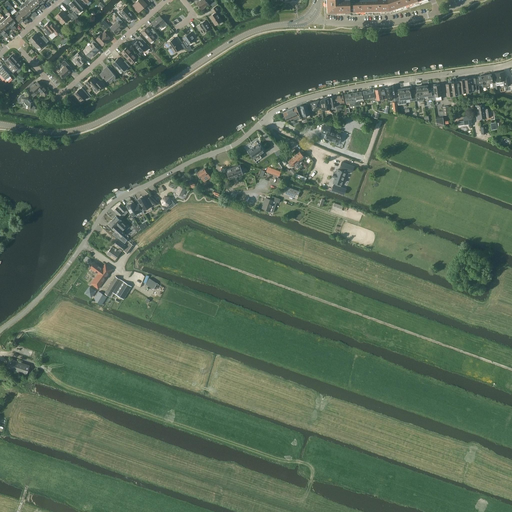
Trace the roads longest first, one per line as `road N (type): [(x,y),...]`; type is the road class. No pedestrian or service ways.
road 1 (unclassified): [(0,330),(67,266),(108,205),(236,144),(281,106),(357,85),(511,63)]
road 2 (tertiary): [(0,124),(54,132),(91,125),(241,35),(307,18)]
road 3 (residential): [(60,94),(166,0)]
road 4 (unclassified): [(307,18),(377,24),(438,12)]
